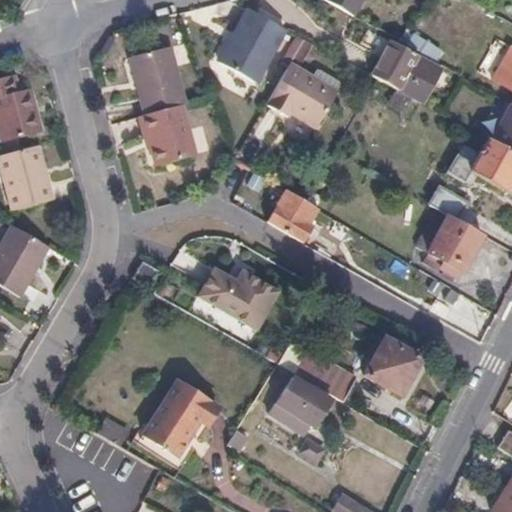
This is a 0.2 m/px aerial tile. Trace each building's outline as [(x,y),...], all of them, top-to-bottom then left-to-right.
[(317,0),(317,2),(349,20),(360,0),(317,0)] [(258,83),(288,31),(262,17),(250,10),(220,61),(258,83)] [(380,84),(419,107),(440,70),(400,48),(390,42),(369,78),(380,84)] [(171,49),(132,60),(138,81),(134,82),(144,118),(181,108),(186,107),(171,49)] [(511,51),(509,50),(489,82),(511,95),(511,51)] [(128,61),(134,82),(138,81),(132,60),(128,61)] [(290,66),(265,108),(287,120),(289,115),(314,130),(339,85),(316,72),(311,79),(290,66)] [(0,137),(2,144),(37,134),(31,110),(36,108),(31,90),(19,93),(14,74),(0,78),(0,137)] [(394,94),(386,105),(397,114),(405,103),(394,94)] [(31,110),(37,134),(43,132),(36,108),(31,110)] [(195,158),(181,108),(144,118),(139,120),(144,138),(148,137),(153,155),(157,169),(195,158)] [(511,157),(511,111),(508,109),(488,145),(511,157)] [(149,156),(153,155),(148,137),(144,138),(149,156)] [(501,195),(511,175),(511,157),(488,145),(486,144),(472,168),(455,158),(446,175),(467,188),(472,178),(501,195)] [(43,184),(49,182),(39,147),(33,149),(43,184)] [(54,200),(49,182),(43,184),(33,149),(0,157),(0,169),(11,212),(54,200)] [(446,220),(455,225),(464,208),(437,192),(427,209),(446,220)] [(265,226),(299,246),(307,232),(305,231),(315,213),(309,210),(283,194),(265,226)] [(455,225),(446,220),(425,257),(441,266),(437,273),(455,282),(480,238),(455,225)] [(48,251),(10,229),(0,247),(0,288),(19,300),(48,251)] [(159,274),(142,265),(131,283),(148,293),(159,274)] [(240,290),(217,277),(202,303),(257,334),(278,298),(257,286),(251,296),(240,290)] [(251,296),(257,286),(246,279),(240,290),(251,296)] [(394,349),(408,358),(412,351),(398,342),(394,349)] [(408,358),(394,349),(381,343),(361,379),(397,399),(417,363),(408,358)] [(274,368),(339,405),(352,382),(306,354),(304,356),(287,346),(274,368)] [(190,368),(199,373),(208,354),(199,350),(190,368)] [(289,383),(269,418),(298,436),(303,428),(307,430),(325,403),(289,383)] [(194,422),(205,429),(215,413),(173,386),(141,437),(174,458),(183,444),(181,443),(194,422)] [(225,448),(236,455),(245,440),(234,434),(225,448)] [(496,452),(511,461),(511,436),(507,434),(496,452)] [(324,450),(303,438),(294,455),(314,467),(324,450)] [(511,511),(511,482),(493,511),(511,511)] [(328,511),(370,511),(340,493),(328,511)]
